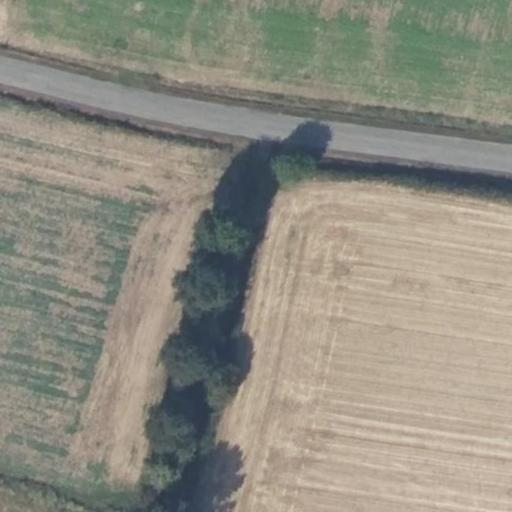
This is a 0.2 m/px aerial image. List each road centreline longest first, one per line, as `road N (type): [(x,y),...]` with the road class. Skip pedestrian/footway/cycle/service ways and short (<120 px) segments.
road 1 (unclassified): [(511,165),(275,134),(0,71)]
road 2 (track): [(160,511),(275,134)]
